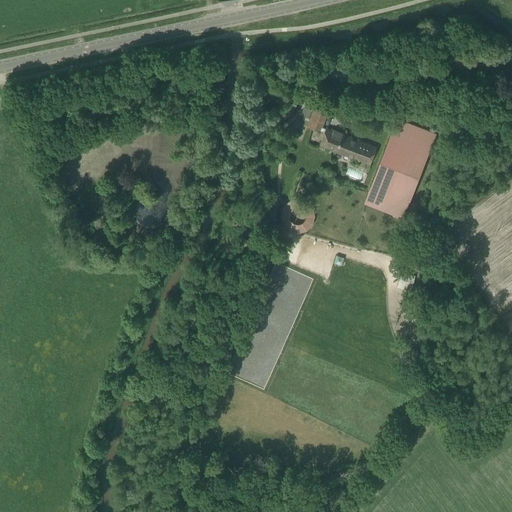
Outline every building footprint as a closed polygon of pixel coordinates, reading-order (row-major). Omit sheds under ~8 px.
[(321,130),(329,108),(316,103),(307,125),(321,130)] [(398,117),(368,197),(404,211),(435,131),(398,117)] [(326,128),(320,144),(370,163),(377,147),(326,128)] [(311,233),(314,203),(285,200),(282,230),(311,233)] [(412,289),(414,274),(399,271),(397,286),(412,289)]
